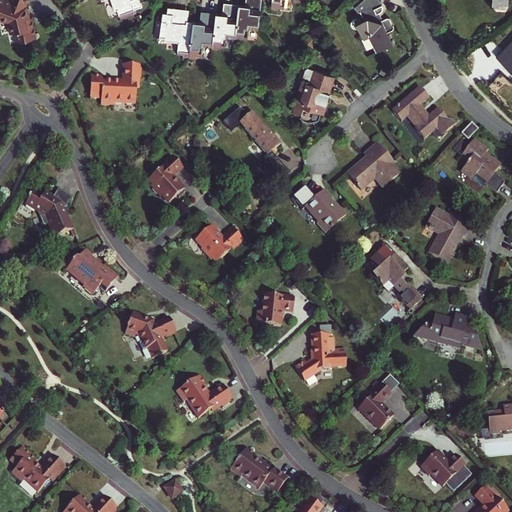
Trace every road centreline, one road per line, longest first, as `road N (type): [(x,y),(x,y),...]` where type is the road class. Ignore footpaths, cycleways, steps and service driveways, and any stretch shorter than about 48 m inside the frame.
road 1 (residential): [(134,264),(224,332),(282,436),(343,492)]
road 2 (residential): [(0,376),(161,511)]
road 3 (residential): [(42,107),(60,125),(103,223),(134,264)]
road 4 (residential): [(320,160),(327,137),(433,47)]
road 5 (residential): [(511,359),(496,338),(484,291),(495,240),(511,210)]
